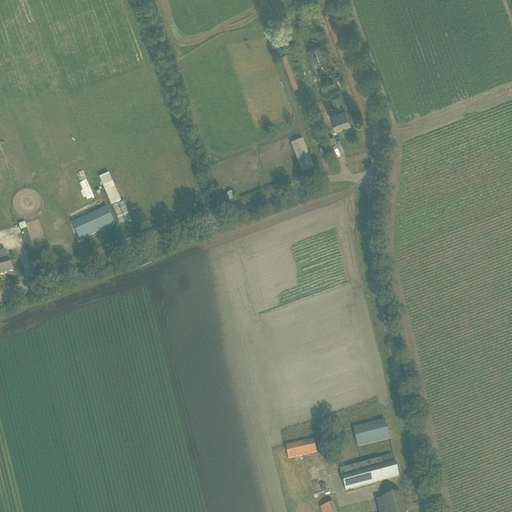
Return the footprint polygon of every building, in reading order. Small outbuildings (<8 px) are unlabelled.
[(337,90),(321,46),(318,47),(317,43),(313,44),(312,41),(309,43),(307,38),(303,40),(323,95),(337,90)] [(287,52),(281,54),(289,88),(295,87),(287,52)] [(330,115),(335,129),(350,123),(345,110),(344,110),(338,96),(332,98),(337,113),(330,115)] [(311,163),(300,167),(302,173),(313,168),(311,163)] [(108,173),(98,177),(110,205),(120,201),(108,173)] [(117,222),(129,219),(124,201),(112,205),(117,222)] [(72,224),(79,241),(114,225),(107,208),(72,224)] [(0,275),(12,271),(6,254),(5,250),(0,252),(0,275)] [(389,439),(388,435),(385,421),(352,429),(357,447),(389,439)] [(313,439),(285,446),(288,460),(316,453),(313,439)] [(399,477),(395,462),(383,465),(381,459),(339,470),(345,491),(399,477)] [(403,511),(400,495),(382,499),(384,511),(403,511)] [(335,511),(332,503),(314,510),(315,511),(335,511)]
